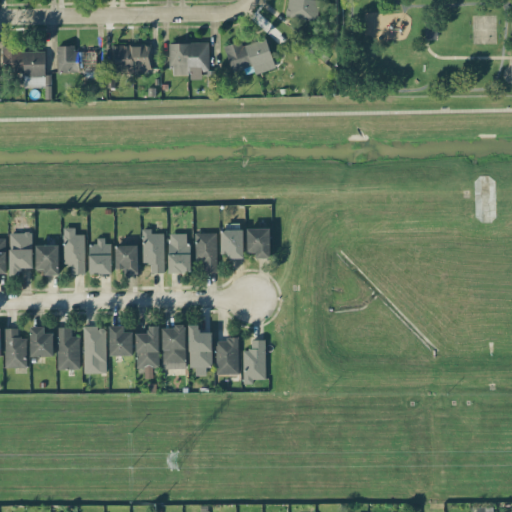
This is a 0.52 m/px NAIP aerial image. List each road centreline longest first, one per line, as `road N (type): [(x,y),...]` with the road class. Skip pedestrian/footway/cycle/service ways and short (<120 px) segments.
road 1 (residential): [(255,6),(0,13)]
road 2 (residential): [(250,298),(0,301)]
